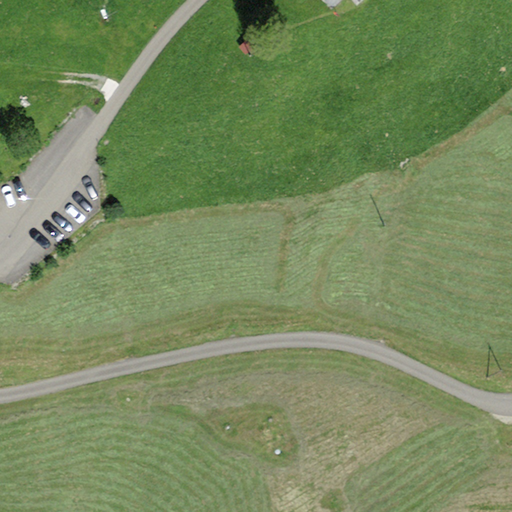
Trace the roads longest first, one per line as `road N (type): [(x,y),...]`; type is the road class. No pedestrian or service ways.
road 1 (residential): [(0,396),(253,345),(333,343),(384,352),(511,409)]
road 2 (residential): [(0,261),(160,40),(198,0)]
